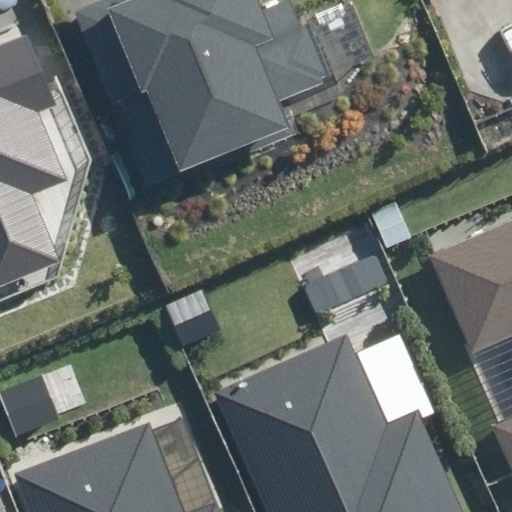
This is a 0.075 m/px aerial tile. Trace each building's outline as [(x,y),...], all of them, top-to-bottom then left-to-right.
[(177,161),(182,173),(290,128),(280,104),(330,84),(294,0),(287,0),(262,10),(258,0),(96,0),(74,9),(112,101),(122,97),(152,171),(177,161)] [(0,286),(59,262),(31,196),(66,181),(39,115),(60,106),(30,35),(0,47),(0,286)] [(511,421),(494,430),(511,469),(511,218),(432,254),(475,350),(511,333),(511,421)] [(211,394),(264,511),(462,511),(417,410),(386,424),(346,334),(211,394)] [(14,473),(29,511),(220,511),(217,502),(190,511),(183,511),(149,422),(14,473)] [(0,511),(11,511),(0,480),(0,511)]
